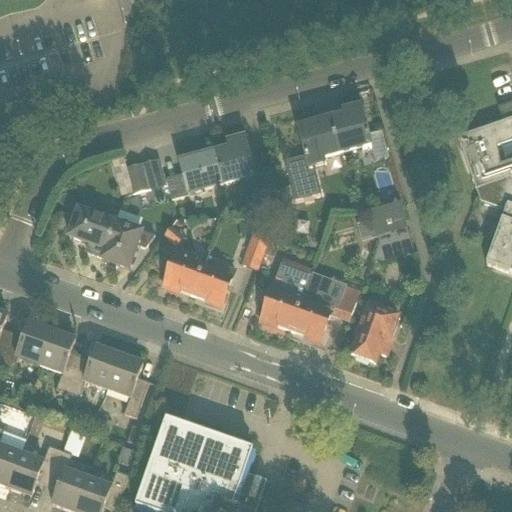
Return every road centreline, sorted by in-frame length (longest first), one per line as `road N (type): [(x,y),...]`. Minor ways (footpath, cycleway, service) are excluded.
road 1 (residential): [(4,275),(34,193),(52,166),(83,146),(511,29)]
road 2 (residential): [(468,442),(4,275)]
road 3 (track): [(387,413),(427,298),(426,267),(371,67)]
